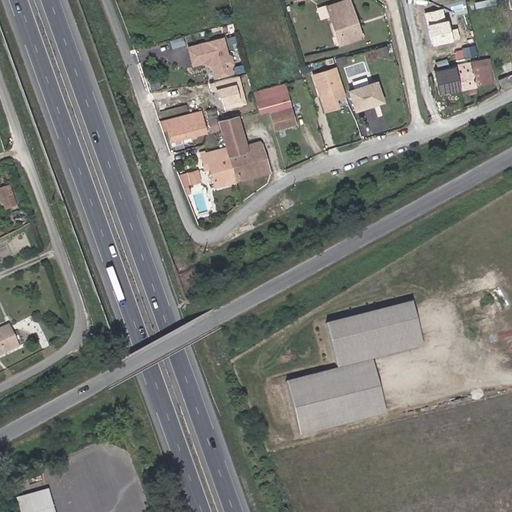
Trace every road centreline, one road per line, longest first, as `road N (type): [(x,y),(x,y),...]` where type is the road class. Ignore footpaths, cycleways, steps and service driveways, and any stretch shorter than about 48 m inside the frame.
road 1 (unclassified): [(111,0),(191,218),(209,235),(307,172),(511,102)]
road 2 (unclassified): [(511,161),(0,438)]
road 3 (motorway): [(21,0),(205,511)]
road 4 (motorway): [(239,511),(55,0)]
road 5 (unclassified): [(0,382),(71,344),(80,315),(0,78)]
road 6 (unknown): [(418,135),(390,0)]
